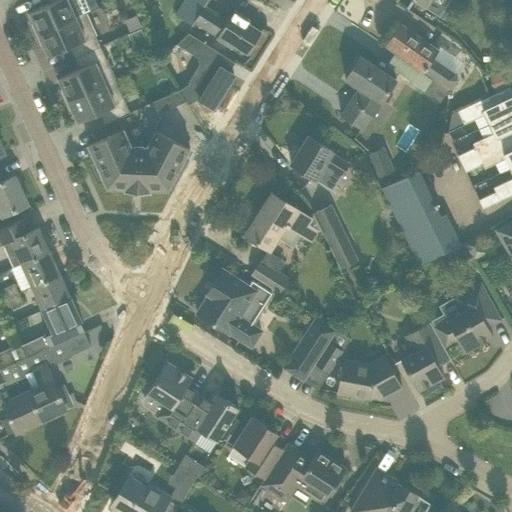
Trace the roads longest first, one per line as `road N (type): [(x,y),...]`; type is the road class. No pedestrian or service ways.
road 1 (residential): [(144,302),(261,89),(320,0)]
road 2 (residential): [(144,302),(290,402),(418,439)]
road 3 (residential): [(144,302),(88,244),(0,46)]
road 4 (residential): [(91,440),(144,302)]
road 5 (residential): [(418,439),(430,420),(493,382),(511,359)]
